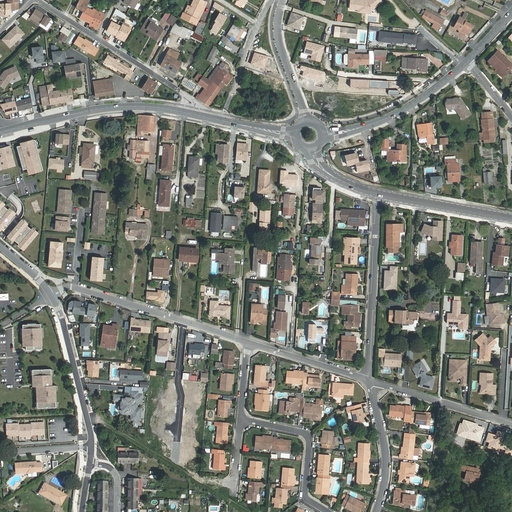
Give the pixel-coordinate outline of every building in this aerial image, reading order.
[(86,6),(87,7),(89,1),(86,0),(78,0),(75,8),(83,11),(86,6)] [(184,13),(181,19),(195,25),(198,19),(196,18),(204,1),(202,0),(194,0),(187,14),(184,13)] [(367,1),(362,0),(351,0),(350,8),(359,9),(360,6),(371,8),(371,7),(373,9),(383,1),(381,0),(369,0),(370,1),(369,2),(367,2),(367,1)] [(10,11),(18,10),(18,2),(10,4),(10,6),(6,6),(6,9),(10,9),(10,11)] [(213,6),(222,11),(224,8),(215,2),(213,6)] [(0,4),(0,15),(10,14),(10,11),(10,9),(6,9),(6,6),(10,6),(10,4),(8,4),(6,4),(0,4)] [(87,7),(86,6),(83,11),(80,19),(90,23),(95,12),(96,10),(93,9),(94,7),(90,5),(89,8),(87,7)] [(27,16),(30,18),(40,24),(39,25),(47,31),(51,24),(48,22),(50,19),(36,9),(33,13),(31,11),(27,16)] [(439,28),(443,20),(426,10),(423,17),(438,25),(437,27),(439,28)] [(90,23),(89,26),(98,30),(105,15),(100,12),(99,14),(95,12),(90,23)] [(166,12),(162,19),(167,22),(171,15),(166,12)] [(299,29),(303,16),(291,12),(287,25),(299,29)] [(212,31),(217,34),(226,17),(219,14),(215,21),(216,22),(213,27),(214,28),(212,31)] [(173,26),(177,19),(171,15),(167,22),(173,26)] [(140,31),(146,34),(147,33),(157,39),(163,29),(157,26),(158,25),(158,24),(158,23),(157,22),(149,17),(140,31)] [(460,17),(454,27),(460,30),(458,33),(465,36),(466,34),(467,34),(472,25),(466,22),(467,21),(460,17)] [(106,31),(116,36),(121,27),(111,22),(106,31)] [(175,23),(171,31),(185,38),(189,29),(175,23)] [(201,35),(205,25),(199,23),(195,32),(201,35)] [(116,37),(125,41),(131,28),(123,24),(121,27),(116,36),(116,37)] [(237,35),(240,37),(244,31),(234,25),(228,34),(230,35),(235,39),(237,35)] [(2,40),(9,47),(23,34),(16,26),(2,40)] [(68,36),(71,31),(63,26),(60,31),(68,36)] [(357,39),(358,29),(341,27),(340,37),(357,39)] [(417,36),(380,32),(379,42),(392,43),(392,42),(403,43),(416,44),(417,36)] [(62,33),(58,39),(64,42),(68,37),(62,33)] [(202,41),(204,38),(194,33),(192,36),(202,41)] [(95,47),(79,36),(74,43),(91,54),(91,53),(95,56),(99,50),(95,47)] [(64,44),(55,39),(53,42),(62,47),(64,44)] [(320,45),(305,41),(302,53),(307,54),(310,55),(309,58),(318,61),(321,49),(319,49),(320,45)] [(52,45),(53,61),(65,60),(64,55),(65,55),(65,52),(64,52),(64,50),(58,51),(57,47),(54,45),(52,45)] [(37,59),(43,58),(42,46),(32,47),(33,55),(36,55),(36,57),(37,59)] [(207,60),(212,62),(214,57),(218,50),(213,48),(207,60)] [(176,60),(179,54),(169,49),(160,66),(176,74),(182,63),(176,60)] [(505,75),(511,67),(511,64),(498,51),(488,61),(497,70),(498,68),(505,75)] [(348,54),(348,67),(357,67),(357,64),(358,62),(361,63),(360,64),(369,64),(369,55),(348,54)] [(129,81),(134,73),(130,71),(130,69),(108,56),(105,61),(127,74),(124,79),(129,81)] [(427,59),(424,59),(408,58),(408,68),(419,69),(419,71),(427,71),(427,59)] [(223,62),(219,66),(220,67),(210,81),(221,89),(224,83),(227,85),(233,77),(226,71),(229,66),(223,62)] [(67,79),(88,75),(85,63),(65,66),(67,79)] [(3,72),(0,76),(0,86),(3,89),(10,79),(17,76),(14,67),(3,72)] [(205,88),(200,95),(198,99),(198,100),(208,106),(221,89),(210,81),(203,76),(198,83),(205,88)] [(157,84),(149,78),(142,89),(152,95),(155,91),(153,89),(157,84)] [(114,94),(112,79),(102,80),(103,83),(97,84),(96,81),(93,82),(96,97),(114,94)] [(52,91),(51,85),(39,87),(42,106),(73,101),(71,88),(52,91)] [(33,107),(31,98),(15,102),(18,111),(33,107)] [(456,109),(463,119),(471,114),(468,110),(469,109),(467,107),(466,107),(462,101),(461,101),(460,100),(456,100),(455,99),(447,100),(446,103),(446,107),(448,110),(456,109)] [(15,101),(0,104),(6,114),(18,111),(15,102),(15,101)] [(492,119),(492,112),(482,113),(482,120),(484,143),(495,142),(493,119),(492,119)] [(141,132),(153,132),(154,116),(139,115),(138,131),(141,132)] [(426,137),(428,144),(435,143),(432,123),(417,125),(419,136),(420,136),(420,138),(426,137)] [(55,143),(69,144),(70,135),(56,134),(55,143)] [(380,139),(380,146),(382,146),(382,150),(388,151),(388,150),(388,139),(380,139)] [(27,168),(28,172),(33,171),(33,172),(43,170),(34,140),(25,142),(26,144),(21,145),(16,146),(22,170),(27,168)] [(149,158),(149,151),(148,151),(149,141),(130,140),(130,145),(128,145),(127,150),(130,150),(130,158),(135,158),(135,161),(141,161),(141,157),(149,158)] [(248,144),(237,143),(236,159),(247,160),(248,144)] [(84,144),(84,148),(83,154),(82,167),(93,168),(95,145),(84,144)] [(226,145),(217,144),(216,149),(219,149),(218,162),(227,162),(228,148),(226,147),(226,145)] [(163,154),(162,170),(172,171),(174,146),(164,145),(164,146),(163,154)] [(404,161),(404,155),(406,155),(406,145),(398,145),(397,151),(388,150),(388,151),(388,161),(404,161)] [(0,169),(14,165),(9,146),(0,148),(0,169)] [(358,162),(356,153),(345,156),(347,165),(355,163),(358,172),(369,169),(367,160),(358,162)] [(190,157),(188,177),(198,178),(200,158),(190,157)] [(64,160),(49,158),(48,168),(63,169),(64,160)] [(449,181),(458,181),(458,172),(459,172),(458,163),(456,163),(455,159),(445,160),(445,164),(447,164),(449,181)] [(147,177),(151,177),(151,172),(155,172),(155,165),(148,164),(147,177)] [(483,169),(485,184),(492,183),(491,172),(486,173),(485,168),(483,169)] [(268,187),(270,171),(260,170),(258,192),(270,193),(271,187),(268,187)] [(431,187),(442,187),(441,176),(430,177),(431,187)] [(171,181),(161,180),(159,205),(169,206),(171,181)] [(239,187),(235,186),(234,197),(244,198),(245,186),(241,185),(241,187),(239,187)] [(71,201),(72,190),(60,189),(59,201),(62,201),(61,209),(58,208),(58,212),(70,213),(70,206),(71,206),(72,201),(71,201)] [(285,189),(285,196),(284,202),(284,214),(293,215),(295,190),(285,189)] [(107,194),(95,193),(95,200),(95,205),(94,205),(93,213),(105,214),(106,209),(104,209),(105,201),(106,201),(107,194)] [(313,197),(312,219),(320,220),(320,213),(322,213),(323,198),(313,197)] [(0,201),(0,205),(0,206),(1,205),(8,211),(7,212),(11,215),(13,213),(0,201)] [(0,206),(0,205),(0,225),(2,227),(0,228),(0,229),(8,236),(10,234),(14,237),(13,238),(20,244),(21,243),(25,246),(35,235),(31,232),(31,231),(24,225),(24,226),(19,222),(22,220),(13,213),(11,215),(7,212),(8,211),(1,205),(0,206)] [(358,225),(365,226),(365,210),(341,209),(340,220),(359,221),(358,225)] [(260,210),(259,229),(269,229),(270,211),(260,210)] [(103,218),(105,218),(105,214),(93,213),(93,221),(94,221),(93,225),(92,225),(92,233),(103,234),(104,226),(103,226),(103,218)] [(212,213),(210,232),(220,232),(221,213),(212,213)] [(312,219),(312,222),(321,223),(322,213),(320,213),(320,220),(312,219)] [(70,222),(70,217),(56,216),(55,230),(68,231),(68,227),(68,222),(70,222)] [(238,217),(224,216),(223,230),(237,231),(238,217)] [(37,233),(22,220),(19,222),(24,226),(24,225),(31,231),(31,232),(35,235),(37,233)] [(431,227),(424,224),(421,232),(429,235),(433,235),(433,240),(441,240),(442,221),(434,221),(434,227),(434,229),(431,229),(431,227)] [(130,230),(130,233),(138,234),(138,238),(146,239),(147,225),(126,223),(126,229),(130,230)] [(387,224),(387,247),(388,247),(399,247),(399,236),(396,236),(396,232),(402,232),(402,224),(387,224)] [(10,234),(8,236),(23,249),(25,246),(21,243),(20,244),(13,238),(14,237),(10,234)] [(452,235),(452,242),(452,248),(451,255),(461,255),(462,235),(452,235)] [(359,244),(359,238),(344,238),(344,254),(346,254),(345,263),(356,263),(357,244),(359,244)] [(504,239),(499,238),(498,245),(497,245),(496,255),(494,254),(493,264),(502,265),(503,255),(508,256),(509,247),(503,246),(504,239)] [(159,240),(158,249),(171,250),(171,241),(159,240)] [(63,243),(51,242),(50,254),(59,255),(59,250),(62,250),(63,243)] [(482,263),(481,263),(482,242),(472,242),(471,262),(477,263),(476,273),(482,274),(482,263)] [(316,244),(312,244),(311,259),(321,259),(321,245),(316,244)] [(190,259),(197,260),(198,249),(180,248),(179,260),(190,261),(190,259)] [(235,264),(233,264),(234,249),(225,249),(225,250),(212,250),(212,253),(216,253),(216,260),(220,260),(220,263),(224,264),(224,272),(234,273),(235,264)] [(258,249),(258,252),(254,251),(254,260),(258,260),(258,259),(261,259),(261,261),(267,261),(268,250),(258,249)] [(50,254),(49,266),(61,267),(61,260),(58,259),(59,255),(50,254)] [(281,254),(280,260),(278,260),(277,279),(289,280),(289,274),(290,266),(291,255),(281,254)] [(104,258),(92,257),(90,280),(101,281),(104,258)] [(169,265),(169,261),(155,259),(153,273),(162,274),(162,275),(168,276),(169,270),(168,270),(168,265),(169,265)] [(466,263),(458,262),(457,272),(464,273),(465,273),(466,263)] [(357,283),(357,275),(346,274),(346,285),(342,285),(342,294),(345,294),(346,291),(355,291),(355,283),(357,283)] [(491,279),(491,293),(497,293),(497,292),(504,292),(505,280),(491,279)] [(72,313),(83,314),(84,308),(81,307),(81,302),(74,301),(74,302),(73,309),(72,313)] [(219,301),(210,301),(209,315),(216,316),(216,315),(223,315),(223,316),(230,317),(230,306),(218,305),(219,301)] [(439,302),(424,301),(424,312),(439,313),(439,302)] [(460,301),(453,301),(452,314),(451,314),(451,316),(450,317),(447,317),(447,323),(448,324),(453,324),(454,323),(454,320),(458,321),(458,328),(467,329),(468,315),(459,314),(460,301)] [(486,305),(487,313),(489,313),(489,316),(490,319),(494,323),(501,322),(501,323),(505,323),(504,314),(500,314),(499,303),(486,305)] [(84,308),(83,314),(96,316),(97,305),(90,304),(89,308),(84,308)] [(263,305),(252,304),(251,323),(257,323),(257,322),(262,322),(262,320),(266,320),(267,309),(263,309),(263,305)] [(356,310),(357,310),(358,306),(343,305),(342,313),(348,314),(348,326),(359,326),(359,322),(360,323),(361,314),(355,314),(356,310)] [(405,310),(395,310),(389,310),(389,322),(395,322),(395,323),(402,323),(402,325),(408,325),(408,324),(411,324),(412,323),(413,323),(413,322),(413,321),(413,319),(417,319),(417,313),(405,312),(405,310)] [(286,330),(287,312),(284,312),(277,312),(276,328),(271,328),(270,336),(276,337),(276,330),(286,330)] [(489,313),(487,313),(487,316),(489,325),(501,323),(501,322),(494,323),(490,319),(489,316),(489,313)] [(135,319),(131,319),(130,331),(150,333),(151,321),(135,319)] [(408,325),(402,325),(402,329),(409,329),(410,331),(414,331),(415,329),(416,323),(417,322),(417,319),(413,319),(413,321),(413,322),(413,323),(412,323),(411,324),(408,324),(408,325)] [(82,345),(89,345),(90,323),(80,323),(80,336),(82,336),(82,345)] [(23,346),(26,346),(26,350),(42,349),(41,324),(22,325),(23,346)] [(104,325),(103,331),(105,332),(104,344),(115,346),(118,325),(113,324),(113,327),(104,325)] [(309,324),(308,338),(315,338),(315,333),(322,334),(324,332),(324,328),(316,328),(316,324),(309,324)] [(115,348),(115,346),(104,344),(105,332),(103,331),(101,346),(115,348)] [(168,351),(169,337),(170,337),(171,333),(159,332),(158,350),(168,351)] [(484,335),(476,342),(482,348),(481,350),(484,353),(483,359),(484,361),(489,361),(490,360),(492,349),(497,343),(492,338),(489,340),(484,335)] [(338,359),(352,359),(353,347),(355,347),(355,337),(342,336),(342,342),(339,342),(338,359)] [(201,346),(189,345),(189,353),(193,354),(200,354),(200,352),(204,352),(205,345),(201,344),(201,346)] [(224,368),(232,369),(232,365),(233,365),(234,351),(224,350),(223,364),(225,364),(224,368)] [(401,354),(386,353),(385,364),(401,365),(401,354)] [(87,364),(89,364),(88,376),(97,376),(99,361),(87,360),(87,364)] [(467,361),(450,360),(449,378),(451,378),(452,379),(455,379),(456,378),(462,378),(461,385),(466,386),(467,361)] [(427,371),(422,362),(412,367),(418,377),(421,375),(422,377),(420,385),(431,388),(434,378),(426,375),(424,373),(427,371)] [(257,365),(257,372),(255,372),(254,385),(267,386),(268,382),(265,382),(266,366),(257,365)] [(37,386),(38,408),(56,407),(55,385),(52,385),(51,369),(33,370),(33,383),(37,383),(37,386)] [(120,370),(119,378),(142,380),(142,371),(120,370)] [(287,371),(286,382),(302,384),(303,374),(303,373),(304,371),(301,371),(301,373),(287,371)] [(234,374),(222,373),(220,390),(231,391),(232,377),(233,378),(234,374)] [(302,384),(302,390),(306,390),(306,386),(320,387),(321,376),(303,374),(302,384)] [(493,375),(480,374),(480,383),(481,383),(481,389),(485,393),(491,394),(491,395),(495,396),(496,387),(492,386),(493,375)] [(353,385),(334,383),(332,396),(343,397),(343,393),(352,394),(353,385)] [(481,389),(481,383),(480,383),(478,394),(491,395),(491,394),(485,393),(481,389)] [(141,387),(140,387),(132,386),(131,392),(138,392),(138,394),(142,395),(142,392),(141,392),(141,387)] [(255,409),(268,411),(270,394),(268,394),(268,390),(259,389),(259,393),(257,393),(255,409)] [(131,396),(120,395),(119,401),(119,402),(121,402),(121,407),(122,407),(122,408),(124,411),(125,411),(125,412),(130,412),(130,414),(131,414),(131,419),(133,420),(138,420),(140,420),(141,408),(137,408),(137,403),(142,404),(142,395),(138,394),(137,396),(131,396)] [(279,414),(285,414),(285,411),(300,412),(301,404),(301,399),(290,398),(290,401),(281,400),(279,414)] [(230,401),(219,400),(218,416),(230,417),(230,414),(229,413),(230,401)] [(300,412),(300,415),(303,416),(303,417),(310,418),(310,419),(317,420),(318,406),(319,404),(304,403),(304,404),(301,404),(300,412)] [(365,421),(360,404),(346,407),(348,413),(352,412),(355,424),(361,422),(365,421)] [(390,406),(389,415),(404,417),(403,421),(410,422),(411,412),(412,407),(405,406),(405,407),(390,406)] [(431,415),(424,414),(424,413),(411,412),(410,422),(419,424),(418,427),(429,428),(431,415)] [(19,424),(6,424),(6,436),(19,435),(19,436),(32,436),(32,434),(44,434),(44,422),(31,423),(31,424),(19,425),(19,424)] [(218,426),(216,443),(226,443),(228,427),(218,426)] [(323,430),(322,437),(322,444),(333,445),(333,437),(334,431),(323,430)] [(263,437),(256,436),(255,447),(271,449),(272,438),(269,437),(269,436),(263,436),(263,437)] [(271,449),(271,450),(290,451),(291,440),(277,439),(277,438),(272,437),(272,438),(271,449)] [(399,458),(412,459),(415,439),(404,437),(401,454),(400,454),(399,458)] [(357,462),(368,462),(369,443),(359,443),(358,458),(355,458),(355,461),(357,462)] [(118,462),(123,462),(123,463),(128,463),(128,452),(124,452),(124,448),(118,448),(118,462)] [(225,455),(223,454),(224,450),(212,449),(212,453),(215,454),(213,469),(223,470),(224,462),(226,462),(226,459),(224,459),(225,455)] [(133,462),(138,462),(138,452),(128,452),(128,463),(132,463),(133,463),(133,462)] [(318,474),(328,475),(330,455),(319,454),(317,474),(318,474)] [(251,460),(250,467),(250,474),(248,473),(248,477),(260,478),(262,461),(251,460)] [(36,461),(15,463),(16,472),(26,472),(28,473),(31,472),(32,471),(41,471),(42,470),(42,462),(36,462),(36,461)] [(357,462),(356,483),(367,484),(368,462),(357,462)] [(415,464),(401,462),(401,470),(399,481),(408,482),(409,472),(414,473),(415,464)] [(476,468),(468,466),(466,471),(464,480),(470,481),(470,482),(477,483),(479,474),(480,474),(481,470),(476,468)] [(294,468),(283,467),(282,484),(293,485),(294,485),(294,481),(293,481),(294,468)] [(317,478),(316,493),(326,494),(328,479),(329,479),(330,475),(328,475),(318,474),(318,478),(317,478)] [(128,488),(141,489),(141,478),(127,478),(127,483),(128,483),(128,488)] [(259,486),(264,487),(264,482),(250,481),(249,489),(250,489),(249,493),(246,493),(246,500),(256,501),(257,494),(258,494),(259,486)] [(108,492),(108,487),(107,487),(107,482),(98,482),(97,492),(108,492)] [(61,504),(66,495),(45,484),(41,491),(49,495),(48,497),(61,504)] [(287,489),(292,489),(293,485),(282,484),(277,484),(275,503),(282,503),(286,504),(287,489)] [(141,489),(128,488),(128,494),(127,494),(127,498),(138,499),(141,499),(141,489)] [(405,489),(396,488),(396,490),(398,491),(396,503),(415,505),(416,495),(405,494),(405,489)] [(107,502),(107,497),(108,497),(108,492),(97,492),(97,502),(107,502)] [(363,511),(367,504),(347,494),(341,505),(354,511),(354,510),(358,511),(363,511)] [(127,498),(127,503),(128,503),(128,509),(138,509),(138,499),(127,498)] [(97,502),(97,511),(108,511),(108,508),(107,508),(107,502),(97,502)]
